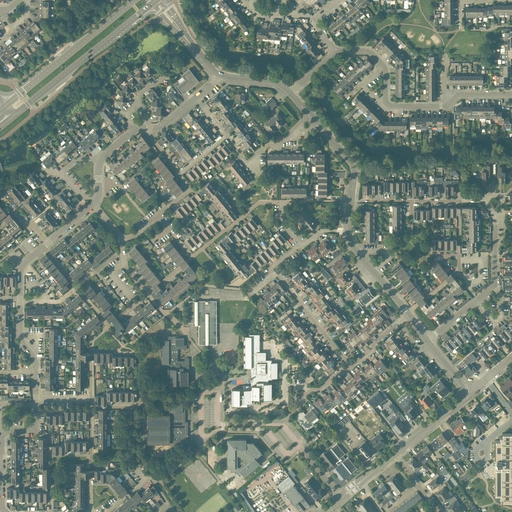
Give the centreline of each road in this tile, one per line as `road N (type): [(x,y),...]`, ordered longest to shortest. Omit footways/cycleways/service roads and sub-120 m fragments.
road 1 (secondary): [(10,118),(152,3)]
road 2 (secondary): [(134,0),(6,105)]
